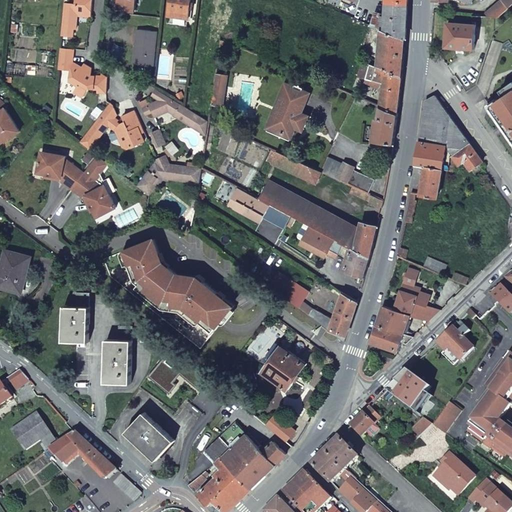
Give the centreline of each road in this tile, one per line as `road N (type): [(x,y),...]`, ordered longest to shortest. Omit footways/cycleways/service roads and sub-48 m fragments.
road 1 (secondary): [(339,402),(392,215),(418,51)]
road 2 (residential): [(339,402),(371,385),(511,252)]
road 3 (residential): [(0,349),(163,495)]
road 4 (residential): [(418,51),(511,182)]
road 5 (secondary): [(238,511),(339,402)]
